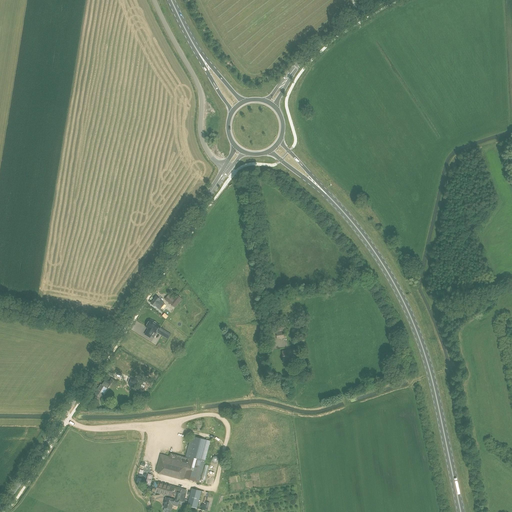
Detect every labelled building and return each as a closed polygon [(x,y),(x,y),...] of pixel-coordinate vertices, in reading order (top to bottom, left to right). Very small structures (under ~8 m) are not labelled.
[(168,294),(164,299),(174,307),(181,298),(176,295),(174,298),(174,297),(173,298),(168,294)] [(166,307),(164,305),(165,304),(160,300),(156,296),(151,303),(154,306),(155,306),(160,310),(161,308),(163,310),(166,307)] [(148,323),(146,327),(149,329),(148,330),(145,334),(150,337),(154,332),(155,333),(160,326),(157,324),(156,322),(155,322),(153,322),(150,320),(149,321),(148,322),(148,323)] [(160,328),(157,333),(168,340),(160,328)] [(296,360),(295,349),(282,351),(283,361),(296,360)] [(131,378),(128,385),(136,389),(139,381),(131,378)] [(207,453),(206,453),(210,441),(192,436),(186,458),(170,453),(170,457),(161,454),(157,471),(160,472),(159,474),(180,480),(180,477),(199,482),(207,453)] [(182,489),(178,488),(175,487),(159,483),(156,493),(172,497),(173,493),(176,494),(175,500),(165,497),(164,502),(165,503),(164,508),(171,510),(172,505),(177,506),(179,500),(184,502),(186,495),(181,494),(182,489)] [(187,506),(197,508),(201,491),(192,489),(187,506)]
